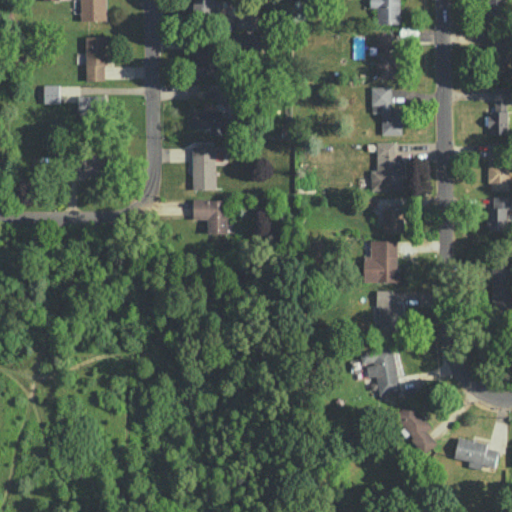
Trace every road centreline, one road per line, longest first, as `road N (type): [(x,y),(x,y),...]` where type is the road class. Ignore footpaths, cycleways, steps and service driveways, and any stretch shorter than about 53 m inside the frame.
road 1 (residential): [(464,400),(437,384),(422,325),(429,0)]
road 2 (residential): [(140,214),(153,188),(151,0)]
road 3 (residential): [(0,224),(121,223),(140,214)]
